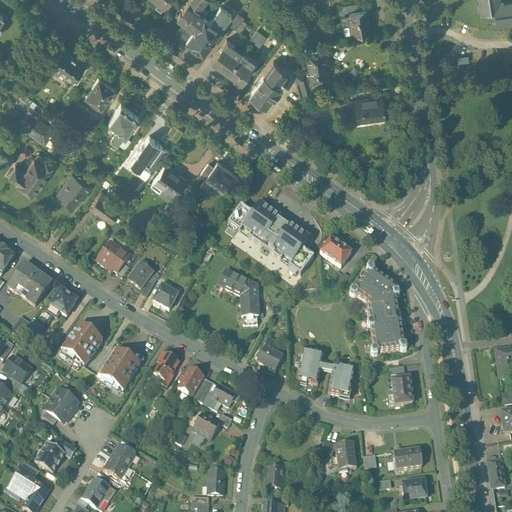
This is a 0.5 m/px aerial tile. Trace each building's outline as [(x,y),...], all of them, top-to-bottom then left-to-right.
[(189,0),(180,12),(177,16),(178,17),(193,28),(194,31),(203,17),(197,13),(206,0),(189,0)] [(511,0),(477,0),(479,9),(493,7),(495,22),(511,19),(511,0)] [(359,11),(358,4),(336,7),(338,18),(350,16),(350,13),(359,11)] [(209,22),(203,17),(194,31),(186,41),(203,53),(231,14),(220,6),(209,22)] [(359,11),(350,13),(350,16),(351,19),(348,19),(350,35),(370,32),(367,10),(359,11)] [(236,16),(229,26),(234,30),(242,20),(236,16)] [(266,37),(257,31),(250,41),(259,47),(266,37)] [(226,39),(211,60),(227,72),(242,51),(241,52),(234,47),(235,46),(226,39)] [(70,52),(61,45),(50,60),(49,59),(44,65),(52,71),(56,65),(73,77),(69,83),(70,83),(85,62),(76,56),(77,55),(76,53),(73,51),(70,51),(70,52)] [(256,61),(242,51),(227,72),(241,82),(256,61)] [(324,53),(307,56),(309,73),(311,82),(312,82),(312,83),(310,84),(311,90),(320,89),(321,89),(320,81),(328,80),(326,65),(329,64),(328,54),(325,54),(324,53)] [(273,61),(250,93),(266,105),(271,97),(273,99),(285,83),(279,79),(275,85),(270,80),(280,66),(273,61)] [(306,72),(294,75),(297,86),(298,86),(301,97),(311,96),(311,90),(310,84),(312,83),(312,82),(311,82),(309,73),(306,72)] [(114,88),(98,77),(85,95),(101,106),(114,88)] [(33,100),(24,93),(20,99),(29,105),(33,100)] [(339,93),(326,95),(327,105),(332,105),(340,103),(339,93)] [(382,96),(354,100),(354,101),(340,103),(332,105),(334,118),(356,115),(357,120),(385,116),(382,96)] [(129,111),(121,105),(120,104),(109,119),(119,127),(117,129),(119,131),(118,133),(116,132),(110,140),(117,145),(133,124),(132,124),(137,117),(138,116),(129,110),(129,111)] [(38,112),(29,106),(26,111),(27,112),(28,112),(35,117),(36,115),(38,112)] [(35,117),(28,112),(27,112),(18,125),(42,143),(43,142),(45,143),(49,137),(51,138),(55,133),(53,132),(54,131),(35,117)] [(152,126),(147,122),(140,131),(146,135),(152,126)] [(173,124),(166,134),(176,140),(183,131),(173,124)] [(157,145),(147,138),(136,152),(146,160),(146,161),(145,163),(145,165),(146,167),(147,168),(149,169),(151,169),(153,168),(154,167),(155,167),(168,149),(159,142),(157,145)] [(53,164),(38,153),(34,158),(24,171),(15,165),(8,175),(17,181),(16,182),(31,194),(38,185),(43,179),(43,178),(50,169),(49,169),(53,164)] [(239,177),(218,161),(214,166),(205,178),(200,185),(210,192),(216,183),(228,192),(239,177)] [(208,162),(200,174),(205,178),(214,166),(208,162)] [(185,179),(165,164),(151,184),(159,190),(163,185),(175,194),(179,187),(185,179)] [(79,179),(72,174),(57,194),(64,199),(63,201),(73,208),(84,193),(85,193),(90,186),(90,185),(80,177),(79,179)] [(175,194),(165,207),(171,212),(186,192),(179,187),(175,194)] [(101,190),(89,207),(90,208),(91,207),(95,210),(96,208),(112,220),(111,221),(111,222),(116,214),(117,215),(119,212),(118,211),(120,209),(119,209),(118,210),(108,202),(110,200),(110,199),(110,198),(110,197),(109,196),(101,190)] [(310,241),(260,204),(252,215),(241,207),(227,226),(229,227),(227,230),(235,235),(236,233),(290,271),(288,274),(295,279),(297,276),(300,278),(313,260),(302,252),(310,241)] [(66,230),(61,227),(59,228),(53,236),(53,238),(58,241),(66,230)] [(329,263),(340,248),(330,241),(319,256),(329,263)] [(120,253),(109,245),(103,253),(105,255),(98,264),(106,270),(108,268),(117,275),(124,266),(130,258),(121,252),(120,253)] [(10,253),(0,246),(0,275),(2,277),(15,257),(9,254),(10,253)] [(340,248),(329,263),(340,271),(351,255),(340,248)] [(24,265),(7,288),(21,298),(38,275),(24,265)] [(124,266),(117,275),(116,276),(122,280),(129,270),(124,266)] [(153,276),(139,266),(127,283),(130,285),(128,287),(128,288),(130,285),(140,292),(141,293),(151,279),(153,276)] [(367,306),(396,299),(398,299),(399,297),(399,294),(397,292),(396,292),(397,290),(396,289),(390,286),(391,284),(374,272),(374,271),(374,269),(371,267),(368,267),(366,271),(366,273),(367,273),(354,291),(352,291),(349,294),(350,297),(353,299),(355,299),(356,298),(367,306)] [(257,289),(225,273),(219,285),(226,289),(225,291),(240,299),(241,320),(243,319),(243,328),(257,327),(257,319),(258,319),(257,289)] [(52,285),(38,275),(21,298),(35,308),(52,285)] [(151,279),(141,293),(140,292),(138,295),(146,300),(156,283),(151,279)] [(169,293),(161,288),(152,304),(154,304),(153,306),(159,310),(160,308),(169,313),(179,294),(171,290),(169,293)] [(69,296),(60,291),(50,307),(46,312),(56,319),(60,314),(65,317),(76,301),(75,301),(77,299),(70,294),(69,296)] [(396,299),(367,306),(367,308),(369,323),(368,323),(366,325),(367,329),(369,330),(370,330),(372,350),(370,352),(371,356),(373,357),(377,357),(378,355),(378,354),(400,351),(400,352),(402,353),(406,353),(407,351),(406,347),(404,346),(401,326),(401,325),(399,317),(400,317),(400,316),(399,316),(396,299)] [(282,304),(270,310),(274,318),(285,313),(282,304)] [(20,318),(10,332),(19,340),(26,330),(30,325),(20,318)] [(44,328),(34,320),(30,325),(26,330),(37,338),(44,328)] [(98,338),(84,328),(80,325),(61,351),(63,352),(60,356),(79,370),(81,366),(82,366),(84,367),(102,341),(98,338)] [(277,344),(268,339),(263,347),(265,348),(257,363),(275,373),(283,359),(272,354),(277,344)] [(14,348),(8,343),(4,349),(5,349),(0,355),(0,359),(3,362),(14,348)] [(511,349),(494,352),(495,359),(496,359),(499,379),(500,379),(500,380),(507,379),(507,378),(511,377),(511,349)] [(126,357),(116,351),(99,378),(101,379),(99,383),(118,396),(121,392),(123,393),(140,366),(131,360),(132,358),(127,355),(126,357)] [(324,356),(302,351),(300,360),(297,359),(295,366),(299,367),(295,383),(301,384),(302,382),(306,383),(305,385),(317,387),(320,373),(332,375),(327,395),(341,398),(342,393),(350,395),(355,370),(338,367),(338,366),(333,365),(332,370),(333,370),(332,375),(328,374),(329,370),(321,368),(324,356)] [(179,364),(163,355),(150,378),(152,375),(162,381),(160,384),(167,388),(174,377),(172,376),(179,364)] [(31,372),(13,359),(3,373),(11,379),(21,386),(31,372)] [(84,367),(82,366),(75,376),(85,382),(91,372),(84,367)] [(403,368),(390,370),(390,377),(404,375),(403,368)] [(203,379),(189,371),(184,380),(181,379),(178,384),(181,385),(178,391),(192,398),(203,379)] [(99,378),(91,372),(85,382),(94,389),(101,379),(99,378)] [(21,386),(11,379),(6,386),(15,392),(18,394),(23,387),(21,386)] [(192,398),(191,398),(197,402),(208,382),(203,379),(192,398)] [(408,379),(391,381),(393,397),(386,398),(387,406),(394,405),(394,406),(411,404),(408,379)] [(6,386),(1,382),(0,383),(0,389),(11,397),(15,392),(6,386)] [(214,385),(208,382),(197,402),(202,405),(208,395),(209,395),(214,386),(214,385)] [(236,396),(218,386),(217,388),(212,397),(209,395),(208,395),(202,405),(217,413),(222,405),(229,409),(233,402),(236,403),(239,398),(236,397),(236,396)] [(214,386),(209,395),(212,397),(217,388),(214,386)] [(76,395),(65,387),(61,392),(73,400),(76,395)] [(0,389),(0,405),(8,412),(10,409),(6,407),(13,398),(11,397),(0,389)] [(61,392),(60,391),(52,401),(71,415),(75,410),(75,409),(78,404),(73,400),(61,392)] [(511,397),(502,399),(503,406),(511,404),(511,397)] [(164,402),(158,398),(153,408),(159,412),(164,402)] [(71,415),(52,401),(44,412),(46,413),(57,421),(63,425),(66,421),(67,421),(71,415)] [(8,412),(0,405),(0,415),(3,412),(7,414),(8,412)] [(511,412),(500,414),(502,426),(503,433),(504,435),(511,434),(511,412)] [(57,421),(46,413),(42,418),(53,427),(57,421)] [(217,422),(202,414),(193,430),(211,440),(220,424),(217,422)] [(231,421),(221,415),(217,422),(220,424),(227,428),(231,421)] [(192,432),(183,427),(179,435),(185,438),(187,440),(192,432)] [(179,435),(175,442),(181,445),(185,438),(179,435)] [(76,450),(61,440),(58,445),(54,443),(52,447),(65,455),(64,456),(70,460),(76,450)] [(330,444),(324,442),(320,453),(325,455),(330,444)] [(52,447),(47,444),(35,464),(48,472),(52,475),(53,474),(57,468),(58,468),(61,463),(60,463),(64,456),(65,455),(52,447)] [(335,446),(330,444),(325,455),(331,457),(333,452),(335,451),(334,447),(335,447),(335,446)] [(335,447),(334,447),(335,451),(338,472),(339,472),(339,474),(347,473),(346,471),(356,470),(352,444),(335,447)] [(135,457),(119,447),(111,459),(127,469),(135,457)] [(418,451),(393,454),(394,463),(392,464),(394,472),(396,471),(396,472),(421,469),(418,451)] [(374,456),(362,458),(364,470),(376,468),(374,456)] [(127,469),(111,459),(104,471),(120,481),(127,469)] [(500,462),(488,463),(491,489),(504,487),(500,462)] [(289,464),(275,463),(274,469),(284,470),(284,471),(289,471),(289,464)] [(39,474),(24,464),(15,478),(18,480),(24,483),(27,479),(33,483),(39,474)] [(274,469),(268,469),(267,479),(264,479),(263,489),(278,490),(278,483),(283,483),(284,471),(284,470),(274,469)] [(59,478),(53,474),(52,475),(48,472),(45,477),(55,484),(59,478)] [(224,473),(209,472),(207,494),(222,495),(224,473)] [(112,483),(101,476),(97,482),(108,489),(112,483)] [(33,483),(27,479),(24,483),(18,480),(10,492),(26,502),(22,509),(26,511),(36,511),(49,493),(33,483)] [(108,489),(97,482),(92,490),(90,489),(82,500),(100,511),(102,511),(97,509),(103,501),(108,504),(115,493),(108,489)] [(389,482),(379,483),(380,491),(391,490),(389,482)] [(423,482),(402,485),(405,502),(426,499),(423,482)] [(209,498),(192,497),(191,504),(208,505),(209,498)] [(288,500),(276,499),(275,506),(284,507),(288,507),(288,500)]
